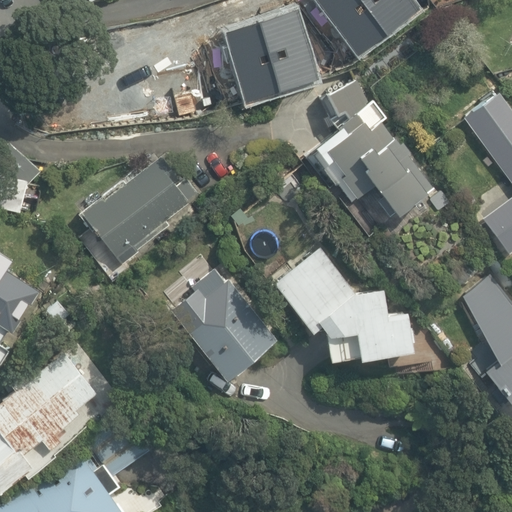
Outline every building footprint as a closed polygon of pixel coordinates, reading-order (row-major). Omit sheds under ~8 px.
[(92,0),(98,12),(124,0),(92,0)] [(164,104),(164,110),(218,103),(216,88),(226,87),(225,72),(201,75),(195,29),(171,32),(170,30),(155,32),(156,42),(129,46),(132,69),(136,68),(138,83),(135,84),(138,107),(164,104)] [(377,84),(390,102),(404,91),(392,73),(377,84)] [(373,183),(395,212),(429,187),(378,118),(375,122),(354,76),(323,93),(335,113),(339,109),(346,117),(336,122),(343,131),(321,148),(342,173),(337,177),(354,198),(373,183)] [(95,85),(99,117),(134,113),(131,82),(95,85)] [(511,193),(480,217),(506,251),(511,246),(511,112),(497,91),(462,117),(511,185),(511,193)] [(92,229),(119,264),(137,250),(135,248),(165,226),(168,229),(188,214),(181,206),(187,202),(184,199),(195,190),(184,175),(173,183),(171,180),(176,176),(160,154),(124,181),(120,176),(98,193),(100,195),(77,212),(90,230),(92,229)] [(37,181),(6,172),(0,193),(0,208),(27,216),(37,181)] [(229,214),(237,224),(246,217),(238,207),(229,214)] [(193,229),(206,246),(216,238),(204,221),(193,229)] [(319,323),(324,361),(410,349),(404,307),(382,310),(379,289),(352,293),(317,245),(271,280),(310,330),(319,323)] [(18,263),(0,251),(0,369),(3,372),(11,359),(5,355),(39,297),(8,279),(18,263)] [(169,308),(223,379),(275,338),(227,276),(223,280),(213,266),(189,284),(192,289),(183,296),(179,291),(166,301),(171,307),(169,308)] [(482,368),(511,406),(511,305),(487,273),(460,294),(494,359),(482,368)] [(44,309),(56,321),(67,311),(55,298),(44,309)] [(77,334),(0,390),(0,500),(0,501),(130,405),(77,334)] [(83,442),(105,474),(144,447),(122,416),(83,442)] [(121,511),(92,471),(97,468),(81,447),(77,449),(76,447),(0,501),(0,511),(121,511)]
